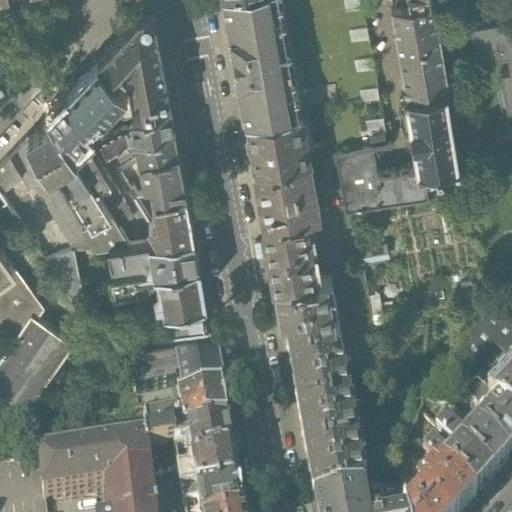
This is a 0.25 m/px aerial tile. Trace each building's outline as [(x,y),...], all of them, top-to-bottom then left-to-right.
[(223,0),(231,35),(234,53),(288,44),(280,0),(223,0)] [(429,0),(421,0),(408,2),(390,5),(405,92),(447,86),(429,0)] [(146,15),(138,14),(121,32),(97,58),(121,80),(133,65),(134,65),(135,66),(142,106),(167,94),(153,17),(146,15)] [(47,27),(41,22),(29,35),(39,45),(51,31),(47,27)] [(500,82),(507,117),(511,116),(511,29),(501,31),(500,23),(469,29),(476,66),(507,60),(511,80),(500,82)] [(294,80),(288,44),(234,53),(238,70),(244,116),(299,106),(294,80)] [(121,80),(97,58),(84,72),(75,82),(67,90),(86,120),(101,110),(127,86),(121,80)] [(447,86),(405,92),(415,164),(419,196),(463,180),(447,86)] [(86,120),(67,90),(58,100),(48,111),(94,183),(109,173),(84,134),(90,127),(86,120)] [(126,121),(98,136),(105,147),(136,130),(172,120),(170,108),(167,94),(142,106),(131,110),(133,120),(128,123),(126,121)] [(299,106),(244,116),(249,143),(252,164),(312,153),(303,105),(299,106)] [(94,183),(48,111),(42,120),(44,124),(39,127),(34,130),(56,166),(65,160),(75,175),(73,176),(74,183),(70,186),(91,219),(110,207),(94,183)] [(172,120),(136,130),(105,147),(112,158),(132,148),(131,143),(137,142),(140,154),(146,151),(177,144),(174,131),(172,120)] [(56,166),(34,130),(26,136),(48,171),(56,166)] [(48,171),(26,136),(18,145),(19,147),(21,145),(22,147),(22,148),(23,148),(24,150),(22,153),(40,181),(51,175),(48,171)] [(419,196),(415,164),(378,170),(373,143),(336,149),(345,209),(419,196)] [(177,144),(146,151),(140,154),(144,177),(145,179),(151,178),(153,190),(184,185),(181,168),(177,144)] [(312,153),(252,164),(257,189),(263,221),(307,213),(322,210),(312,153)] [(0,194),(1,196),(21,179),(8,157),(0,165),(0,194)] [(51,175),(53,178),(62,173),(70,186),(74,183),(73,176),(75,175),(65,160),(56,166),(48,171),(51,175)] [(136,217),(109,173),(94,183),(110,207),(122,227),(136,217)] [(53,178),(51,175),(40,181),(36,190),(72,246),(73,246),(74,249),(95,245),(82,225),(53,178)] [(184,185),(153,190),(158,216),(148,217),(158,233),(192,230),(188,208),(184,185)] [(91,219),(82,225),(95,245),(108,242),(129,238),(122,227),(110,207),(91,219)] [(307,213),(263,221),(269,252),(275,285),(318,277),(307,213)] [(158,233),(157,233),(129,238),(108,242),(111,255),(108,256),(108,259),(111,258),(112,260),(146,254),(145,248),(151,246),(155,265),(197,258),(194,243),(192,230),(158,233)] [(72,246),(44,258),(85,317),(74,249),(73,246),(72,246)] [(32,292),(0,249),(0,317),(18,331),(13,338),(0,357),(0,398),(23,414),(72,341),(36,317),(30,313),(31,310),(23,300),(32,292)] [(155,265),(111,274),(114,290),(146,284),(153,273),(158,272),(159,278),(154,283),(157,295),(161,294),(163,303),(204,295),(200,277),(197,258),(155,265)] [(285,331),(337,322),(330,275),(318,277),(275,285),(280,310),(285,331)] [(43,306),(32,292),(23,300),(31,310),(30,313),(36,317),(43,306)] [(189,305),(191,318),(193,329),(206,327),(205,317),(204,317),(202,304),(203,303),(201,296),(188,298),(189,300),(187,301),(186,301),(186,302),(186,303),(187,304),(188,305),(189,305)] [(447,356),(477,384),(488,394),(511,367),(511,322),(494,305),(447,356)] [(0,328),(13,338),(18,331),(0,317),(0,328)] [(166,334),(193,329),(191,318),(164,323),(166,334)] [(293,371),(343,362),(337,322),(285,331),(288,346),(293,371)] [(215,361),(133,376),(136,392),(174,385),(173,382),(178,381),(182,400),(221,393),(218,377),(215,361)] [(299,410),(350,402),(343,362),(293,371),(297,392),(299,410)] [(511,367),(488,394),(511,416),(511,367)] [(491,410),(476,426),(511,458),(511,456),(511,416),(488,394),(477,384),(466,396),(479,408),(484,403),(491,410)] [(182,400),(176,401),(178,410),(179,418),(173,417),(143,423),(145,440),(173,435),(226,424),(224,412),(221,393),(182,400)] [(306,451),(356,443),(350,402),(299,410),(303,436),(306,451)] [(437,423),(459,444),(494,476),(502,467),(511,458),(476,426),(470,432),(447,412),(437,423)] [(226,424),(173,435),(174,446),(188,443),(192,463),(198,462),(198,459),(231,455),(229,439),(226,424)] [(155,511),(151,471),(165,469),(178,466),(178,465),(174,446),(173,435),(145,440),(80,446),(37,451),(40,493),(68,490),(105,486),(108,511),(155,511)] [(423,445),(440,461),(477,494),(484,486),(494,476),(459,444),(452,452),(433,435),(423,445)] [(356,443),(306,451),(309,476),(313,500),(365,492),(356,443)] [(231,455),(198,459),(198,462),(192,463),(178,465),(178,466),(181,483),(195,480),(196,484),(181,486),(183,497),(197,494),(237,487),(235,476),(233,463),(231,455)] [(440,461),(405,503),(406,511),(459,511),(477,494),(440,461)] [(237,487),(197,494),(200,510),(193,511),(241,511),(240,504),(237,487)] [(381,489),(365,492),(368,511),(406,511),(405,503),(383,506),(381,489)] [(368,511),(365,492),(313,500),(315,511),(368,511)]
